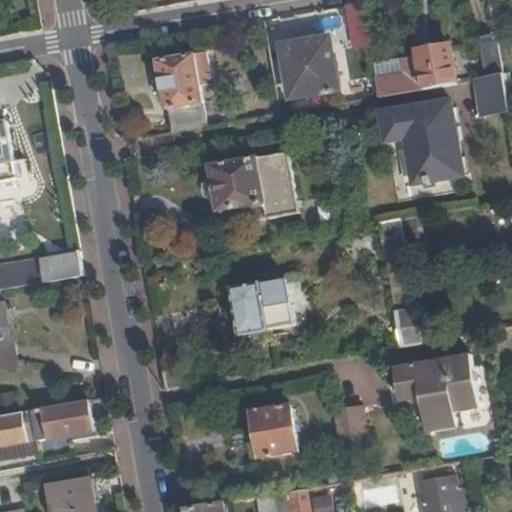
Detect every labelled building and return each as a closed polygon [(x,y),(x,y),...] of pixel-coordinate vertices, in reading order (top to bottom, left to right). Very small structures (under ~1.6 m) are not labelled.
[(370,32),(366,6),(346,9),(351,35),(370,32)] [(505,77),(498,34),(481,37),(489,80),(505,77)] [(295,99),(341,91),(332,42),(286,50),(295,99)] [(378,82),(381,99),(460,85),(452,48),(430,52),(420,54),(420,59),(407,61),(409,76),(378,82)] [(177,135),(210,129),(202,89),(210,87),(208,78),(213,77),(209,55),(159,64),(163,80),(165,94),(168,111),(173,112),(177,135)] [(511,113),(508,92),(506,78),(505,77),(489,80),(478,81),(485,117),(511,113)] [(463,101),(395,112),(399,140),(420,137),(428,183),(476,174),(463,101)] [(0,185),(18,182),(8,125),(0,126),(0,185)] [(291,202),(298,201),(291,154),(212,168),(219,213),(221,213),(224,230),(294,217),(291,202)] [(300,216),(298,201),(291,202),(294,217),(300,216)] [(409,256),(403,221),(384,225),(390,259),(409,256)] [(88,276),(84,256),(43,262),(47,284),(88,276)] [(0,278),(0,292),(34,286),(32,272),(0,278)] [(272,333),(263,284),(234,289),(242,338),(272,333)] [(0,370),(20,367),(8,304),(0,304),(0,370)] [(419,312),(400,316),(406,348),(425,344),(419,312)] [(477,369),(475,355),(398,370),(402,387),(411,386),(414,399),(426,396),(432,429),(438,433),(457,430),(461,423),(459,414),(478,410),(483,402),(480,381),(472,376),(477,369)] [(193,369),(165,374),(168,390),(196,385),(193,369)] [(98,430),(93,402),(47,410),(52,439),(41,440),(44,462),(78,455),(75,433),(98,430)] [(338,411),(343,447),(374,443),(368,407),(338,411)] [(262,443),(265,460),(303,453),(295,408),(256,415),(260,429),(249,431),(251,444),(262,443)] [(27,414),(0,418),(0,447),(33,441),(27,414)] [(54,511),(98,511),(94,478),(49,486),(54,511)] [(426,511),(474,511),(473,501),(461,503),(458,478),(422,485),(426,511)] [(312,511),(309,490),(260,499),(262,511),(312,511)] [(335,511),(333,495),(313,499),(315,511),(335,511)]
